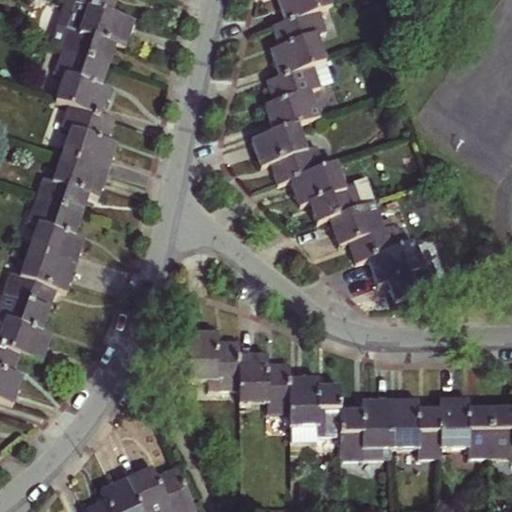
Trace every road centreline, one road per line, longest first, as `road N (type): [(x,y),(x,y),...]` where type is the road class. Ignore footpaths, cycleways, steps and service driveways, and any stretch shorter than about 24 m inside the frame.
road 1 (residential): [(172,205),(335,330),(393,341),(511,342)]
road 2 (residential): [(0,508),(65,452),(111,384),(149,296),(172,205)]
road 3 (residential): [(172,205),(215,0)]
